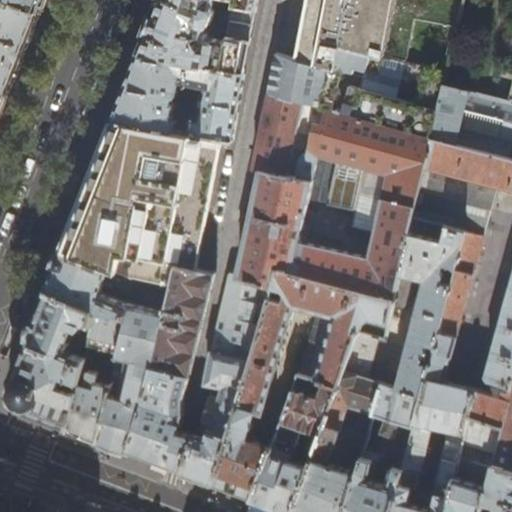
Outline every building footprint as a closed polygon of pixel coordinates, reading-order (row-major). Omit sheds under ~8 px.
[(39,11),(10,0),(0,0),(0,91),(7,94),(23,52),(39,11)] [(10,0),(39,11),(43,0),(10,0)] [(254,28),(258,0),(161,0),(160,5),(141,52),(245,73),(254,28)] [(458,27),(464,0),(309,0),(305,25),(298,59),(340,70),(345,46),(407,62),(416,19),(458,27)] [(334,111),(343,72),(354,74),(343,114),(432,140),(432,138),(444,85),(447,73),(407,62),(345,46),(340,70),(298,59),(278,54),(274,75),(270,93),(334,111)] [(222,139),(227,140),(233,141),(239,106),(245,73),(141,52),(124,95),(115,120),(222,139)] [(511,102),(444,85),(432,138),(511,159),(511,102)] [(263,171),(252,220),(251,222),(239,275),(274,285),(279,268),(395,298),(413,218),(432,140),(343,114),(334,111),(270,93),(262,131),(262,135),(254,169),(263,171)] [(217,163),(222,139),(115,120),(100,159),(67,242),(64,249),(135,278),(174,286),(179,266),(196,270),(217,163)] [(511,159),(432,138),(432,140),(413,218),(466,233),(424,396),(411,444),(406,465),(393,511),(445,511),(470,417),(503,427),(511,392),(511,159)] [(466,233),(413,218),(395,298),(393,304),(403,306),(409,302),(415,278),(425,280),(397,388),(424,396),(466,233)] [(131,297),(135,278),(64,249),(51,284),(48,289),(96,309),(95,311),(127,320),(130,305),(105,295),(102,295),(105,287),(131,297)] [(216,274),(196,270),(179,266),(174,286),(153,367),(191,375),(201,336),(216,274)] [(393,304),(395,298),(279,268),(274,285),(216,482),(232,488),(255,497),(273,449),(248,440),(256,413),(262,415),(294,306),(336,317),(317,381),(326,383),(339,387),(358,333),(377,338),(385,340),(393,304)] [(216,482),(274,285),(239,275),(231,273),(222,312),(206,384),(224,388),(217,410),(214,423),(202,419),(198,431),(196,435),(198,435),(184,474),(197,478),(215,485),(216,482)] [(153,367),(174,286),(135,278),(131,297),(130,305),(127,320),(118,356),(112,384),(101,442),(113,447),(130,453),(153,367)] [(92,326),(95,311),(96,309),(48,289),(46,296),(11,384),(21,408),(37,414),(70,427),(82,371),(85,358),(79,355),(81,347),(83,338),(73,334),(77,325),(82,327),(84,323),(92,326)] [(118,356),(127,320),(95,311),(92,326),(87,348),(118,356)] [(367,379),(377,338),(358,333),(339,387),(321,436),(313,460),(293,511),(347,511),(358,473),(325,462),(333,454),(349,409),(373,416),(382,384),(367,379)] [(186,393),(191,375),(153,367),(130,453),(152,461),(175,470),(184,474),(198,435),(196,435),(186,432),(180,430),(186,412),(185,400),(186,393)] [(99,374),(82,371),(70,427),(69,430),(78,434),(101,442),(112,384),(98,381),(99,374)] [(321,436),(339,387),(326,383),(320,398),(312,395),(317,381),(300,375),(273,449),(255,497),(254,500),(283,511),(286,511),(293,511),(313,460),(307,458),(304,467),(290,461),(300,436),(301,428),(321,436)] [(397,388),(382,384),(373,416),(386,420),(382,435),(411,444),(424,396),(397,388)] [(511,392),(503,427),(494,464),(511,469),(511,392)] [(483,511),(494,464),(503,427),(470,417),(445,511),(483,511)] [(363,452),(358,473),(347,511),(393,511),(406,465),(387,459),(380,484),(373,482),(380,458),(363,452)] [(511,511),(511,469),(494,464),(483,511),(511,511)]
